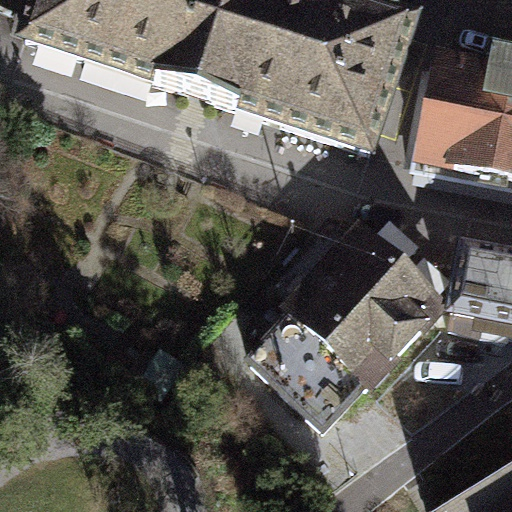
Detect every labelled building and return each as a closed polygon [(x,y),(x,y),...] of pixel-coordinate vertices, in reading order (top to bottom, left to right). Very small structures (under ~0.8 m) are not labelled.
[(39,0),(25,46),(117,76),(184,98),(370,160),(413,29),(354,9),(357,0),(39,0)] [(496,83),(441,72),(416,184),(511,201),(511,74),(499,73),(496,83)] [(359,235),(332,231),(263,304),(288,328),(246,372),(326,447),(447,318),(359,235)] [(511,263),(459,255),(445,339),(511,350),(511,263)] [(511,511),(511,492),(479,511),(511,511)]
